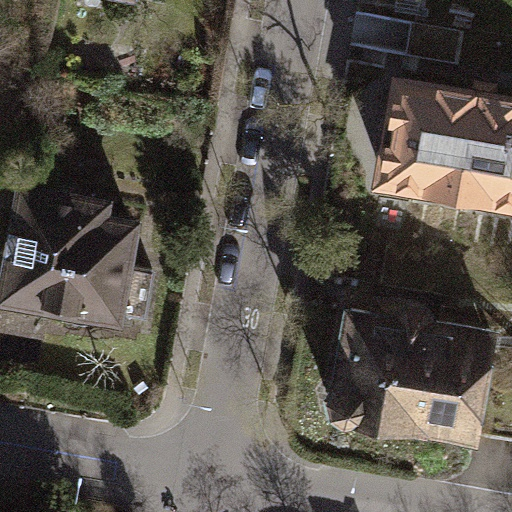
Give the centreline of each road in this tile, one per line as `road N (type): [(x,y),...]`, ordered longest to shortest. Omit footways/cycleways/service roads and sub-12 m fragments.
road 1 (residential): [(208,471),(292,0)]
road 2 (residential): [(208,471),(431,511)]
road 3 (residential): [(0,434),(208,471)]
